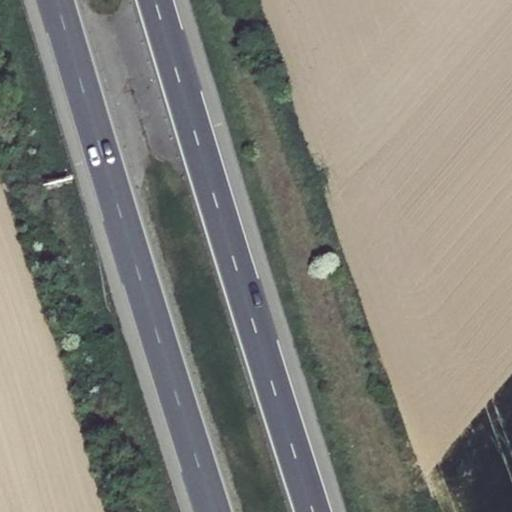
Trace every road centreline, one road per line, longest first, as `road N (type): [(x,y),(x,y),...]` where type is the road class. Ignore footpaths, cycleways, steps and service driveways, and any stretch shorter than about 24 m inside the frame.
road 1 (motorway): [(312,511),(154,0)]
road 2 (motorway): [(56,0),(212,511)]
